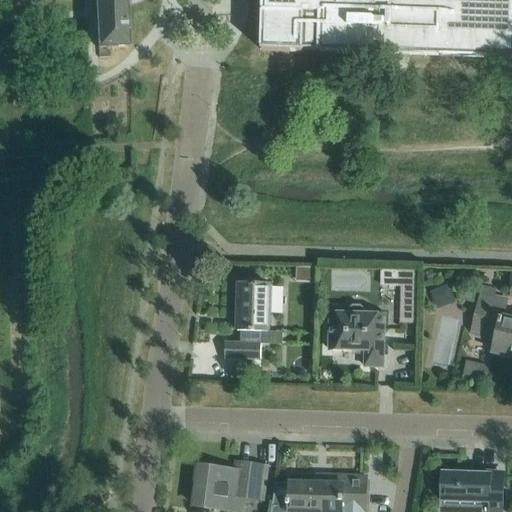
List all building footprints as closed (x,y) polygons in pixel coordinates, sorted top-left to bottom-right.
[(94,0),(97,49),(127,48),(124,0),(94,0)] [(511,0),(263,0),(264,2),(263,12),(262,52),(303,53),(303,51),(319,51),(319,53),(321,54),(321,52),(440,56),(440,57),(511,59),(511,0)] [(381,271),(380,287),(418,288),(418,271),(381,271)] [(224,343),(224,360),(260,360),(260,333),(267,333),(267,286),(237,286),(236,331),(240,331),(239,343),(224,343)] [(463,287),(460,300),(473,303),(476,290),(463,287)] [(480,295),(471,332),(472,332),(475,337),(495,341),(493,353),(511,357),(511,320),(503,318),(507,301),(494,298),(480,295)] [(330,315),(329,351),(366,352),(366,368),(383,368),(385,316),(364,316),(364,311),(360,306),(352,306),(348,310),(348,315),(330,315)] [(243,380),(244,368),(232,367),(231,379),(243,380)] [(201,466),(196,506),(234,511),(244,511),(246,503),(254,504),(255,500),(262,501),(267,468),(236,463),(235,471),(201,466)] [(445,474),(443,502),(489,503),(488,511),(502,511),(504,476),(445,474)] [(290,484),(289,511),(365,511),(367,478),(316,477),(316,485),(290,484)]
